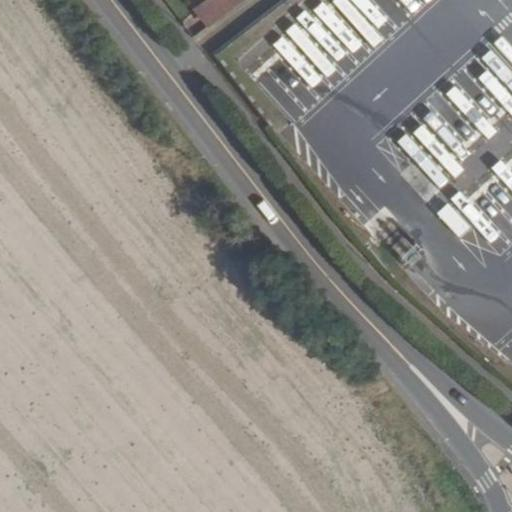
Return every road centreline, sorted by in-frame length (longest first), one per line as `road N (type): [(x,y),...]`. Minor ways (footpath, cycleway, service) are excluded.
road 1 (tertiary): [(445,402),(289,231),(106,0)]
road 2 (tertiary): [(445,402),(500,511)]
